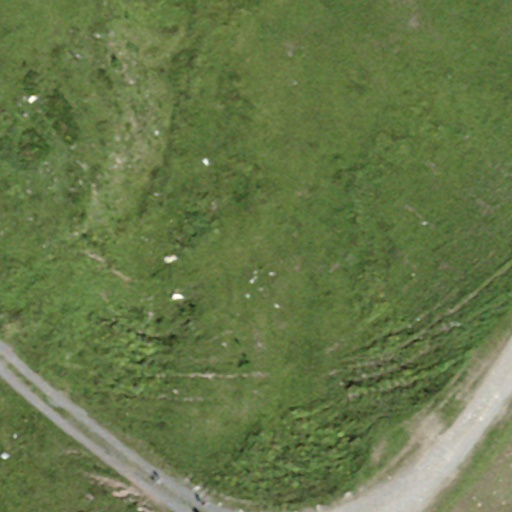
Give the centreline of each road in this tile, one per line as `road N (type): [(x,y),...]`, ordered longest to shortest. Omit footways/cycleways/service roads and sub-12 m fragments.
road 1 (track): [(0,356),(202,511)]
road 2 (track): [(415,504),(511,355)]
